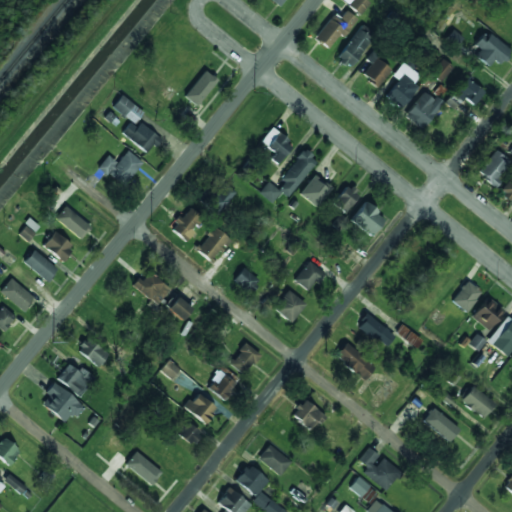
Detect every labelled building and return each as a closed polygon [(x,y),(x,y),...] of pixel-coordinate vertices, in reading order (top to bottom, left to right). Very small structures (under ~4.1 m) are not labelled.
[(368,2),(365,0),(339,0),(360,14),(368,2)] [(338,18),(333,13),(313,38),(326,48),(338,34),(341,37),(356,19),(345,10),(338,18)] [(492,61),(498,66),(510,52),(484,31),(472,45),(479,50),(473,56),(487,67),(492,61)] [(362,76),(377,86),(389,69),(374,59),(362,76)] [(451,66),(439,59),(429,76),(441,82),(451,66)] [(401,109),(415,86),(412,84),(418,75),(400,63),(392,77),(396,79),(384,98),(401,109)] [(197,107),(215,79),(201,70),(183,98),(197,107)] [(482,93),(467,78),(444,100),(453,110),(464,99),(470,105),(482,93)] [(403,116),(420,129),(442,102),(434,96),(431,100),(422,92),(403,116)] [(143,112),(119,95),(110,107),(133,125),(143,112)] [(147,154),(159,137),(139,122),(135,127),(128,122),(120,134),(147,154)] [(278,164),(292,143),(269,128),(260,143),(274,152),(269,159),(278,164)] [(315,160),(302,150),(279,180),(283,183),(278,190),(287,197),(315,160)] [(510,162),(494,150),(477,174),(493,185),(510,162)] [(108,174),(123,185),(141,162),(125,151),(116,163),(106,155),(96,168),(107,176),(108,174)] [(298,193),(315,207),(330,188),(313,174),(298,193)] [(511,200),(511,176),(498,190),(511,202),(511,200)] [(270,203),(279,192),(267,182),(258,192),(270,203)] [(235,192),(226,184),(217,193),(208,186),(197,198),(215,214),(235,192)] [(343,213),(358,195),(346,185),(331,203),(343,213)] [(349,220),(369,236),(384,218),(363,202),(349,220)] [(54,217),(78,240),(89,228),(65,205),(54,217)] [(182,240),(203,219),(189,206),(169,227),(182,240)] [(38,226),(28,219),(16,234),(26,242),(38,226)] [(195,250),(210,262),(230,237),(215,225),(195,250)] [(41,246),(60,261),(72,246),(52,231),(41,246)] [(55,269),(32,249),(22,262),(45,282),(55,269)] [(322,272),(307,261),(293,280),(308,291),(322,272)] [(258,282),(243,268),(232,279),(247,293),(258,282)] [(136,277),(130,286),(157,304),(168,287),(147,273),(141,281),(136,277)] [(0,288),(0,292),(20,311),(32,298),(10,278),(0,288)] [(479,294),(466,282),(449,301),(462,313),(479,294)] [(290,322),(304,304),(287,290),(272,309),(290,322)] [(190,309),(174,295),(164,306),(180,320),(190,309)] [(486,329),(497,315),(482,302),(470,316),(486,329)] [(14,317),(0,305),(0,330),(2,332),(14,317)] [(356,326),(384,348),(393,335),(365,314),(356,326)] [(486,343),(503,357),(511,346),(511,320),(508,317),(486,343)] [(421,339),(399,325),(393,335),(415,348),(421,339)] [(467,345),(477,352),(484,341),(474,334),(467,345)] [(97,367),(107,354),(85,338),(75,351),(97,367)] [(227,364),(242,376),(258,355),(244,343),(227,364)] [(332,359),(365,379),(374,364),(341,344),(332,359)] [(158,370),(169,380),(178,369),(167,360),(158,370)] [(81,368),(78,373),(66,364),(55,379),(78,397),(93,378),(81,368)] [(234,383),(216,370),(205,388),(222,400),(234,383)] [(192,392),(198,384),(177,371),(172,380),(192,392)] [(73,418),(82,407),(52,382),(43,393),(47,396),(40,405),(62,423),(68,414),(73,418)] [(458,401),(481,419),(493,404),(470,386),(458,401)] [(183,407),(202,424),(215,409),(196,392),(183,407)] [(289,417),(311,431),(322,414),(301,400),(289,417)] [(448,442),(458,429),(432,409),(421,422),(448,442)] [(431,433),(455,453),(466,439),(442,419),(431,433)] [(176,434),(192,445),(200,432),(184,421),(176,434)] [(18,450),(3,438),(0,441),(0,459),(7,465),(18,450)] [(256,458),(278,476),(290,462),(267,444),(256,458)] [(400,473),(380,456),(379,457),(367,447),(356,460),(365,467),(361,472),(384,491),(400,473)] [(160,472),(134,451),(123,465),(150,485),(160,472)] [(287,511),(259,492),(267,481),(245,465),(233,481),(254,496),(250,503),(262,511),(287,511)] [(511,473),(502,487),(511,494),(511,473)] [(2,481),(21,493),(25,486),(6,475),(2,481)] [(366,503),(375,492),(356,477),(347,487),(366,503)] [(246,511),(251,505),(226,488),(216,504),(223,509),(221,511),(246,511)] [(390,511),(375,498),(364,511),(365,511),(390,511)]
